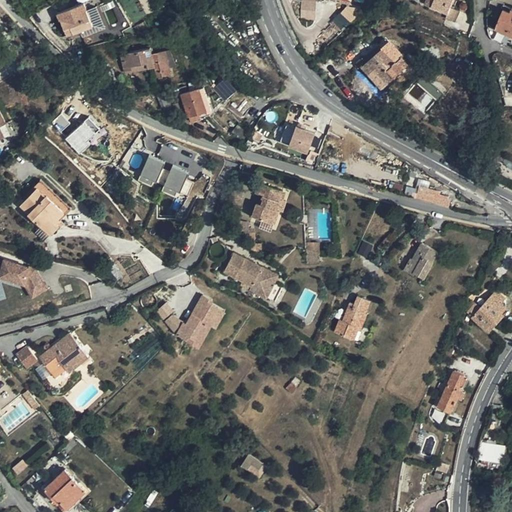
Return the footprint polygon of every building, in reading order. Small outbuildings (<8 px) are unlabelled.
[(434,0),(432,6),(432,7),(448,14),(451,7),(453,0),(434,0)] [(347,5),(332,21),(342,30),(357,15),(347,5)] [(511,7),(506,5),(499,21),(505,24),(504,28),(511,31),(511,7)] [(451,7),(448,14),(446,17),(454,20),(458,10),(451,7)] [(60,19),(64,29),(70,26),(73,33),(93,25),(86,8),(60,19)] [(503,31),(504,28),(505,24),(499,21),(496,28),(503,31)] [(70,26),(64,29),(67,36),(73,33),(70,26)] [(391,42),(363,66),(370,73),(375,68),(389,83),(411,63),(391,42)] [(154,61),(155,66),(157,77),(171,74),(165,50),(152,54),(150,47),(121,54),(124,71),(135,68),(134,66),(154,61)] [(95,61),(104,73),(110,69),(102,57),(95,61)] [(135,68),(135,70),(155,66),(154,61),(134,66),(135,68)] [(20,74),(14,77),(19,88),(26,86),(20,74)] [(200,113),(200,115),(212,112),(204,87),(181,93),(189,117),(200,113)] [(165,90),(159,93),(165,107),(171,105),(165,90)] [(165,107),(159,93),(156,94),(162,108),(165,107)] [(200,113),(189,117),(190,123),(201,119),(200,115),(200,113)] [(87,117),(65,139),(79,154),(91,143),(88,140),(99,129),(87,117)] [(307,154),(315,134),(287,123),(279,144),(307,154)] [(155,187),(163,159),(147,155),(139,182),(155,187)] [(162,192),(177,197),(186,171),(171,166),(162,192)] [(58,224),(61,220),(58,217),(64,211),(46,194),(51,188),(40,178),(26,193),(29,196),(20,205),(29,213),(50,234),(59,225),(58,224)] [(276,209),(280,198),(283,190),(260,182),(256,193),(261,195),(261,197),(264,198),(262,204),(258,202),(253,216),(275,224),(279,210),(276,209)] [(419,186),(417,195),(438,200),(437,203),(449,206),(451,200),(448,199),(449,197),(440,194),(441,191),(419,186)] [(64,211),(67,214),(72,208),(51,188),(46,194),(64,211)] [(231,204),(242,204),(242,190),(232,190),(231,204)] [(286,200),(280,198),(276,209),(279,210),(283,211),(286,200)] [(58,217),(61,220),(67,214),(64,211),(58,217)] [(235,230),(248,233),(249,224),(240,222),(235,230)] [(482,237),(493,239),(494,233),(484,230),(482,237)] [(255,233),(251,233),(250,243),(251,250),(253,252),(254,253),(255,254),(261,254),(261,243),(255,243),(255,233)] [(319,243),(306,243),(306,249),(320,253),(319,243)] [(438,251),(423,243),(413,259),(412,258),(405,270),(414,275),(415,273),(424,278),(434,261),(433,261),(438,251)] [(278,274),(234,252),(224,271),(242,280),(240,284),(276,301),(283,287),(274,282),(278,274)] [(3,258),(0,258),(0,277),(3,276),(28,284),(37,297),(52,287),(39,269),(3,258)] [(476,303),(469,312),(490,331),(505,314),(502,312),(506,307),(501,303),(505,298),(497,291),(481,308),(476,303)] [(215,300),(206,295),(189,324),(186,322),(179,334),(188,339),(187,340),(200,348),(213,325),(217,328),(227,312),(213,304),(215,300)] [(370,300),(358,295),(355,303),(350,302),(343,320),(340,319),(335,331),(352,339),(357,327),(361,329),(367,312),(365,312),(370,300)] [(156,311),(164,320),(174,310),(166,302),(156,311)] [(61,360),(63,363),(68,360),(74,368),(89,356),(70,332),(40,356),(50,369),(61,360)] [(28,346),(16,354),(27,367),(38,359),(28,346)] [(61,360),(50,369),(52,372),(53,371),(62,364),(63,363),(61,360)] [(67,370),(62,364),(53,371),(58,377),(67,370)] [(465,375),(455,370),(439,405),(452,412),(463,389),(459,388),(465,375)] [(286,388),(292,393),(298,387),(292,381),(286,388)] [(32,404),(36,401),(28,390),(23,393),(32,404)] [(36,409),(40,406),(36,401),(32,404),(36,409)] [(77,443),(72,437),(68,440),(66,443),(71,448),(77,443)] [(484,459),(504,462),(506,445),(486,442),(484,459)] [(65,454),(71,448),(66,443),(60,449),(65,454)] [(263,463),(249,453),(241,465),(247,468),(251,463),(259,469),(263,463)] [(56,499),(58,497),(68,507),(86,489),(65,468),(45,487),(56,499)] [(491,483),(509,486),(511,475),(493,472),(491,483)]
